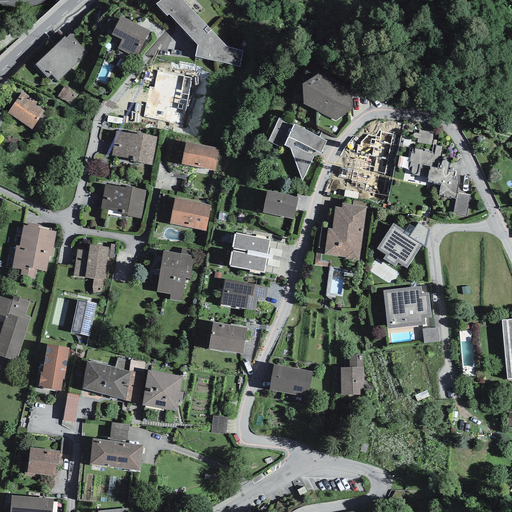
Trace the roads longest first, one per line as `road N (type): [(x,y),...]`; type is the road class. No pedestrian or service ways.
road 1 (residential): [(511,250),(449,127),(386,114),(358,122),(322,181),(243,413),(247,437),(289,445),(302,463)]
road 2 (residential): [(309,511),(370,498),(380,486),(361,468),(302,463)]
